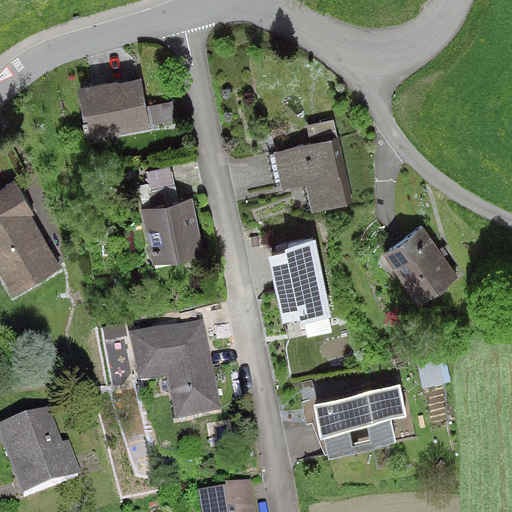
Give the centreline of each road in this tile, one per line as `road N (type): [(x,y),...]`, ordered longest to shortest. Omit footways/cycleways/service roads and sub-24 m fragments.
road 1 (residential): [(288,511),(181,14)]
road 2 (tertiary): [(0,84),(65,46),(181,14)]
road 3 (residential): [(462,202),(385,130),(369,92),(369,51)]
road 4 (tertiary): [(245,0),(336,44),(369,51)]
